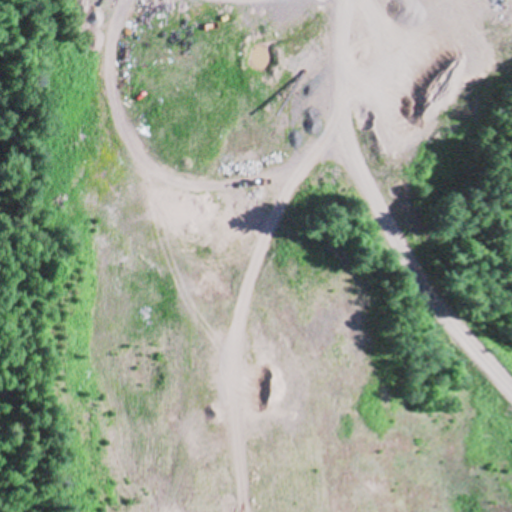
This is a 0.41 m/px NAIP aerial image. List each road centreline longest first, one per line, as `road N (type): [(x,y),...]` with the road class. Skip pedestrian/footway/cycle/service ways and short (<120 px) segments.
road 1 (track): [(511,388),(434,288),(350,134),(352,0)]
road 2 (track): [(123,0),(113,50),(127,122),(159,177),(206,189),(267,174),(350,134)]
